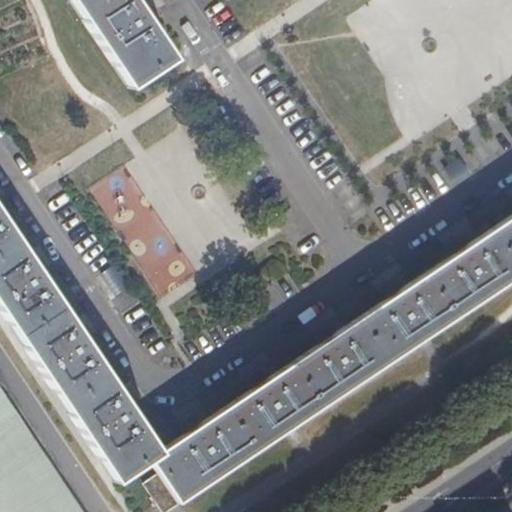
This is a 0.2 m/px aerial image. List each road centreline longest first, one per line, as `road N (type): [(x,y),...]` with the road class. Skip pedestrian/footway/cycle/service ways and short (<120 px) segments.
road 1 (residential): [(0,162),(156,396),(354,273)]
road 2 (residential): [(175,0),(354,273)]
road 3 (residential): [(354,273),(511,169)]
